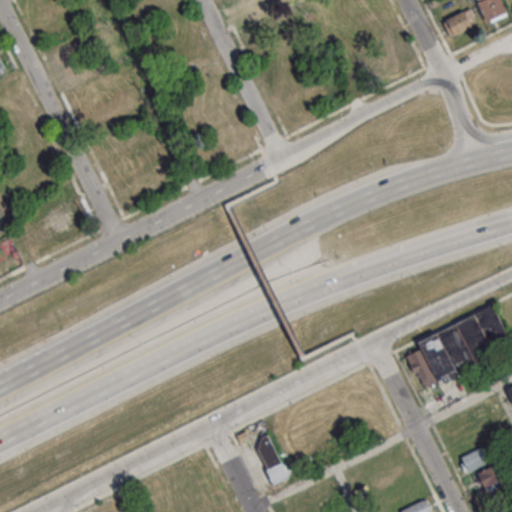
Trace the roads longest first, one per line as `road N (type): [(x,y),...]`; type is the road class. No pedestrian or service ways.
road 1 (motorway): [(477,160),(307,225),(52,359)]
road 2 (motorway): [(0,440),(348,275)]
road 3 (secondary): [(272,166),(0,299)]
road 4 (residential): [(117,241),(0,8)]
road 5 (secondary): [(33,511),(212,421)]
road 6 (residential): [(461,511),(375,340)]
road 7 (secondary): [(446,73),(285,160)]
road 8 (residential): [(285,160),(205,0)]
road 9 (motorway): [(348,275),(511,220)]
road 10 (secondary): [(375,340),(511,273)]
road 11 (secondary): [(241,406),(360,348)]
